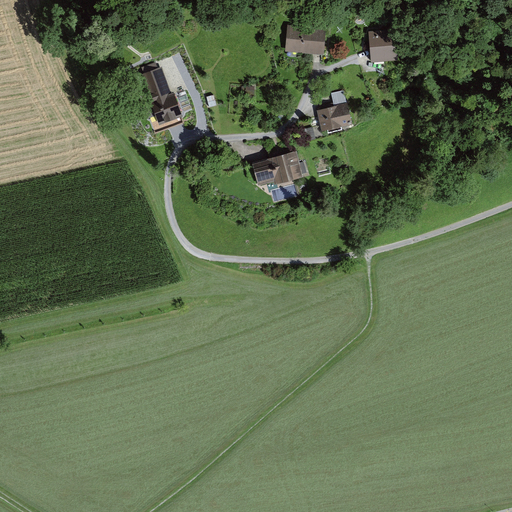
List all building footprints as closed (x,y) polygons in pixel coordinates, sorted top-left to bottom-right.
[(286,31),(283,58),(322,62),(325,35),(286,31)] [(372,64),(391,61),(388,38),(369,40),(372,64)] [(159,124),(183,115),(174,91),(172,92),(162,66),(142,73),(152,100),(143,104),(148,118),(156,115),(159,124)] [(343,96),(332,99),(334,108),(345,106),(343,96)] [(346,128),(351,127),(347,110),(314,117),(319,138),(347,132),(346,128)] [(277,185),(302,178),(295,155),(255,166),(260,186),(276,182),(277,185)]
